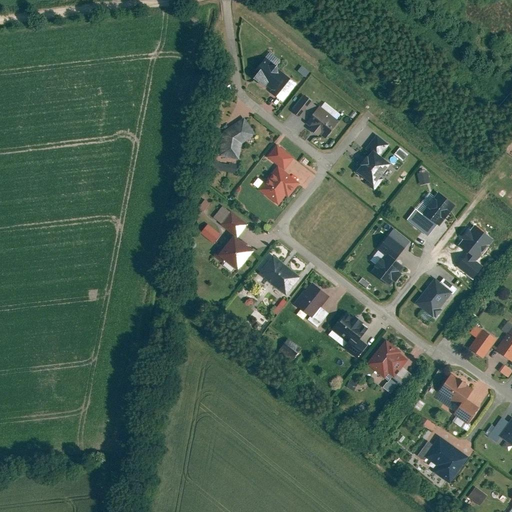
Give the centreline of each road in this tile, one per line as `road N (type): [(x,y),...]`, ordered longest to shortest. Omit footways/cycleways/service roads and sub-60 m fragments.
road 1 (residential): [(501,389),(456,355),(430,351),(288,238),(283,222),(329,163)]
road 2 (track): [(185,0),(0,22)]
